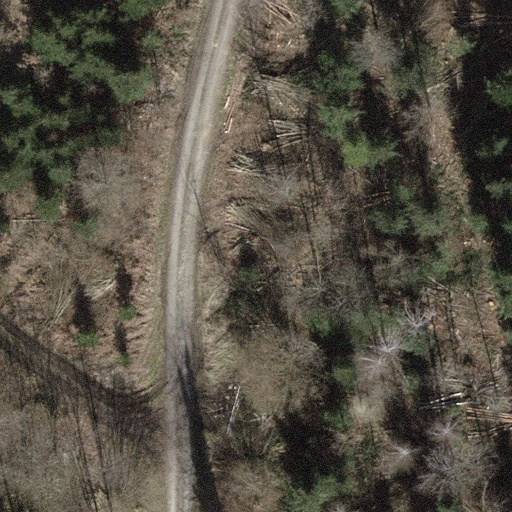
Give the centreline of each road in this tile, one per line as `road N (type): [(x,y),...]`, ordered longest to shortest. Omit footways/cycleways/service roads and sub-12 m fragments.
road 1 (track): [(187,511),(187,261),(207,127),(238,0)]
road 2 (track): [(187,483),(0,333)]
